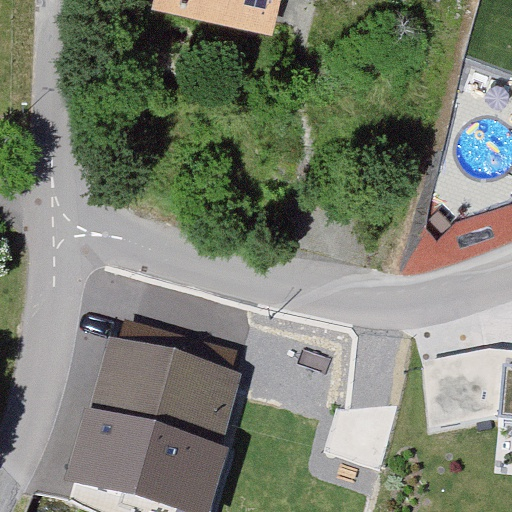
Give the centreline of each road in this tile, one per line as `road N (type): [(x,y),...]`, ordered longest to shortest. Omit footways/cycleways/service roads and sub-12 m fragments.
road 1 (residential): [(55,239),(407,320),(511,294)]
road 2 (residential): [(0,485),(46,348),(55,239)]
road 3 (residential): [(55,239),(55,0)]
